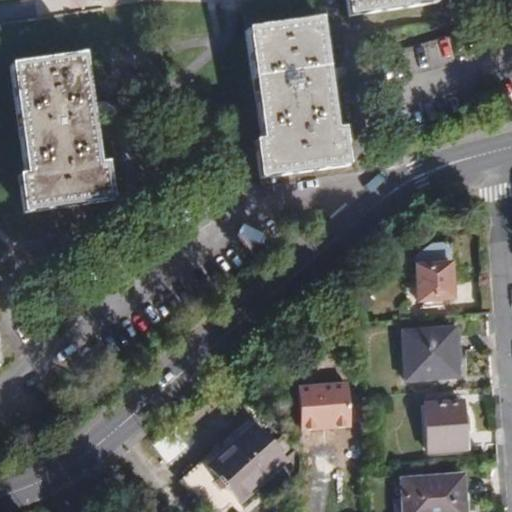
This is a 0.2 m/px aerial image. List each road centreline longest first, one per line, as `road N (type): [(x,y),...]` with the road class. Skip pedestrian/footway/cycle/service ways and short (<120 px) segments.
road 1 (tertiary): [(0,494),(88,454),(391,195),(493,153)]
road 2 (residential): [(493,153),(511,420)]
